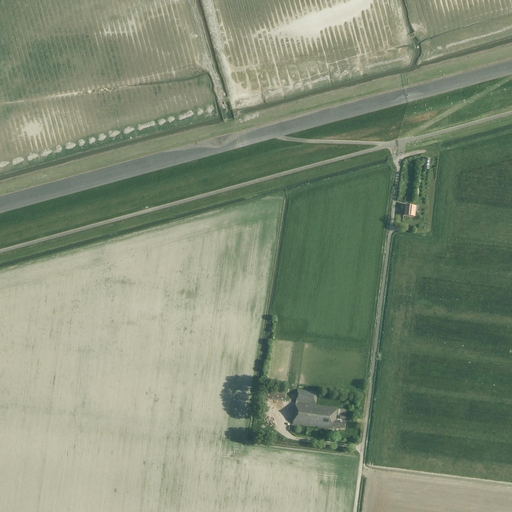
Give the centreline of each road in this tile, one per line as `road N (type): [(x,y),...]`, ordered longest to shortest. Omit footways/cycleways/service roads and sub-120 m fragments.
road 1 (track): [(0,211),(511,72)]
road 2 (track): [(403,141),(511,74)]
